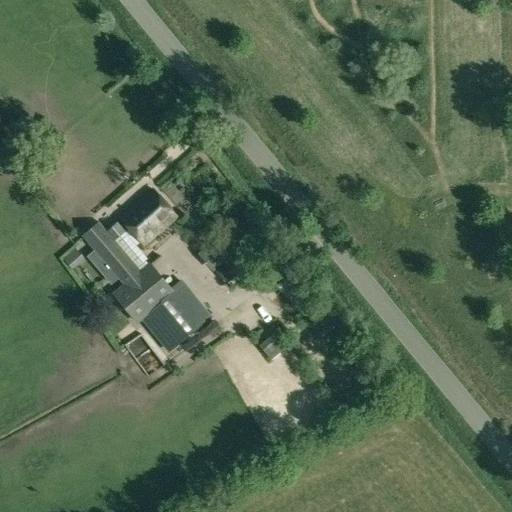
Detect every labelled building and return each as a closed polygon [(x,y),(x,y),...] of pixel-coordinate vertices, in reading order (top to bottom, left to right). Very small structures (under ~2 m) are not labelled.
[(154,189),(120,218),(144,246),(178,217),(154,189)] [(215,272),(250,244),(250,243),(248,240),(233,222),(197,250),(214,272),(215,272)] [(125,233),(119,225),(108,234),(99,224),(83,235),(96,251),(119,278),(125,286),(113,296),(137,327),(146,321),(164,343),(170,351),(211,317),(185,283),(173,292),(151,264),(140,273),(135,266),(114,242),(125,233)] [(63,257),(70,265),(81,256),(74,248),(63,257)] [(259,346),(270,361),(290,345),(279,331),(259,346)]
